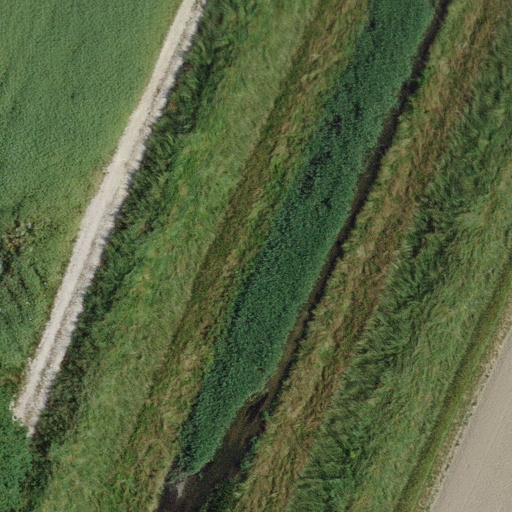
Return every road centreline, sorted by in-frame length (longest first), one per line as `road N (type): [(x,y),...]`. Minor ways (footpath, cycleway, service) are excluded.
road 1 (track): [(0,471),(201,0)]
road 2 (track): [(511,267),(404,511)]
